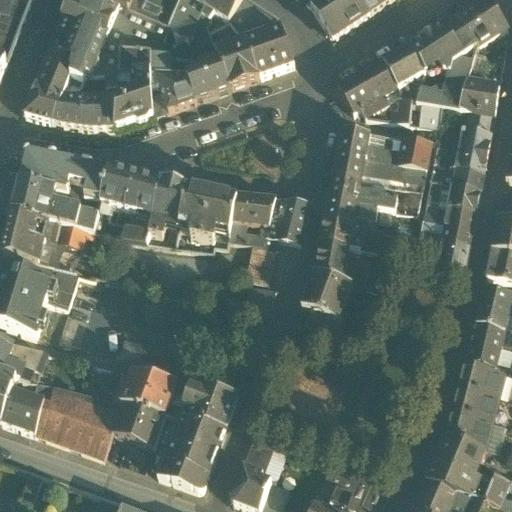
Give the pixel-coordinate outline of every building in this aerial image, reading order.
[(0,0),(0,33),(19,35),(33,0),(0,0)] [(115,10),(92,0),(75,0),(65,26),(51,62),(51,63),(76,67),(70,85),(71,85),(83,90),(86,82),(87,79),(115,10)] [(63,25),(65,26),(75,0),(73,0),(70,9),(63,25)] [(92,0),(115,10),(128,16),(134,6),(130,4),(132,0),(92,0)] [(128,16),(169,34),(170,34),(170,33),(170,32),(184,0),(132,0),(130,4),(134,6),(128,16)] [(184,0),(170,32),(185,39),(195,18),(189,13),(194,6),(184,0)] [(184,0),(194,6),(207,14),(215,0),(184,0)] [(244,4),(237,0),(215,0),(207,14),(214,19),(228,28),(244,4)] [(315,0),(306,10),(311,13),(330,0),(329,0),(315,0)] [(329,0),(330,0),(311,13),(330,43),(336,44),(370,22),(355,0),(329,0)] [(355,0),(370,22),(398,4),(395,0),(355,0)] [(228,28),(246,47),(281,35),(278,26),(244,4),(228,28)] [(488,4),(457,25),(477,54),(508,34),(488,4)] [(195,18),(185,39),(195,44),(197,29),(207,14),(194,6),(189,13),(195,18)] [(104,80),(106,92),(110,92),(120,91),(120,80),(121,59),(152,60),(152,61),(157,62),(159,62),(164,49),(166,44),(169,34),(128,16),(115,10),(87,79),(92,81),(93,82),(104,80)] [(207,14),(197,29),(205,34),(211,26),(210,25),(214,19),(207,14)] [(457,24),(444,33),(464,62),(477,54),(457,25),(457,24)] [(208,36),(205,34),(197,29),(195,44),(193,56),(213,48),(208,36)] [(0,68),(6,69),(19,35),(0,33),(0,68)] [(444,33),(432,41),(452,70),(462,64),(464,62),(444,33)] [(294,71),(281,35),(246,47),(260,84),(288,74),(288,73),(294,71)] [(449,79),(452,70),(432,41),(432,42),(431,41),(422,46),(423,47),(411,54),(424,81),(439,71),(443,78),(449,79)] [(216,58),(218,63),(231,95),(260,84),(246,47),(216,58)] [(398,96),(424,81),(411,54),(383,70),(398,96)] [(480,90),(486,67),(477,54),(474,67),(468,87),(480,90)] [(121,59),(120,80),(151,81),(151,61),(152,61),(152,60),(121,59)] [(170,117),(196,107),(187,83),(183,83),(172,82),(172,76),(173,63),(159,62),(157,62),(152,61),(151,61),(151,81),(151,94),(161,91),(170,117)] [(25,123),(54,130),(64,103),(70,85),(76,67),(51,63),(38,94),(38,93),(25,123)] [(183,83),(187,83),(189,82),(191,67),(192,65),(180,64),(173,63),(172,76),(183,77),(183,83)] [(196,107),(231,95),(218,63),(200,70),(203,78),(189,82),(187,83),(196,107)] [(459,118),(460,117),(468,87),(474,67),(462,64),(452,70),(449,79),(443,102),(439,115),(442,115),(459,118)] [(480,90),(499,94),(500,88),(503,70),(486,67),(480,90)] [(360,118),(364,126),(384,116),(389,113),(384,104),(393,99),(398,96),(383,70),(338,95),(354,121),(360,118)] [(151,94),(151,81),(120,80),(120,91),(120,94),(120,103),(115,136),(127,132),(153,123),(151,94)] [(411,110),(416,111),(420,96),(424,81),(398,96),(398,108),(411,109),(411,110)] [(64,103),(77,104),(83,90),(71,85),(70,85),(64,103)] [(480,90),(468,87),(460,117),(494,122),(495,122),(499,94),(480,90)] [(390,130),(409,132),(410,117),(411,115),(411,110),(411,109),(398,108),(398,96),(393,99),(393,108),(390,130)] [(423,112),(439,115),(443,102),(438,101),(436,96),(432,99),(420,96),(416,111),(423,112)] [(95,136),(115,136),(120,103),(100,105),(77,104),(64,103),(54,130),(65,133),(95,136)] [(422,134),(439,136),(442,115),(439,115),(423,112),(420,133),(422,134)] [(386,121),(384,116),(364,126),(385,129),(386,121)] [(464,137),(491,143),(494,125),(467,120),(464,137)] [(338,162),(365,169),(368,154),(370,141),(354,139),(343,137),(338,162)] [(459,162),(456,175),(484,181),(490,148),(491,144),(491,143),(464,137),(463,137),(463,140),(462,143),(459,162)] [(404,174),(412,175),(427,177),(432,151),(409,147),(404,174)] [(392,159),(368,154),(365,169),(389,172),(392,159)] [(433,176),(431,189),(426,211),(437,213),(439,213),(442,196),(452,198),(453,193),(456,175),(459,162),(445,162),(446,155),(437,154),(434,171),(445,173),(444,178),(433,176)] [(25,163),(19,191),(57,199),(69,201),(71,191),(71,188),(75,168),(30,159),(26,162),(25,163)] [(338,162),(334,184),(361,191),(363,181),(365,169),(338,162)] [(84,204),(103,208),(110,176),(75,168),(71,188),(87,192),(87,194),(84,204)] [(389,172),(365,169),(363,181),(375,182),(374,185),(401,189),(403,174),(389,172)] [(424,191),(427,177),(412,175),(410,190),(424,191)] [(456,175),(453,193),(481,198),(484,181),(456,175)] [(126,219),(130,220),(139,183),(110,176),(103,208),(102,209),(102,212),(113,215),(126,218),(126,219)] [(162,189),(139,183),(130,220),(137,222),(137,220),(154,224),(162,189)] [(330,208),(356,214),(361,191),(334,184),(330,208)] [(166,227),(181,230),(188,195),(162,189),(154,224),(152,234),(150,242),(163,245),(166,227)] [(19,191),(12,221),(51,231),(60,233),(95,242),(99,223),(54,213),(57,199),(19,191)] [(370,192),(361,191),(356,214),(378,217),(395,219),(397,205),(369,201),(370,192)] [(452,198),(448,215),(476,220),(481,198),(453,193),(452,198)] [(191,246),(207,250),(216,201),(188,195),(181,230),(194,233),(191,246)] [(217,239),(231,242),(233,231),(238,205),(216,201),(207,250),(214,251),(217,239)] [(238,205),(233,231),(246,232),(263,234),(270,235),(273,223),(277,206),(238,203),(238,205)] [(498,226),(511,229),(511,204),(503,203),(498,226)] [(277,206),(273,223),(280,225),(284,207),(277,206)] [(280,225),(279,231),(305,236),(311,210),(284,207),(280,225)] [(326,229),(353,234),(356,214),(330,208),(326,229)] [(405,220),(418,222),(420,212),(406,210),(405,220)] [(437,213),(426,211),(425,220),(435,222),(437,213)] [(104,245),(122,250),(127,231),(121,229),(120,234),(109,231),(113,215),(102,212),(99,223),(95,242),(95,243),(104,245)] [(378,217),(356,214),(353,234),(364,236),(371,237),(373,229),(375,230),(378,217)] [(447,224),(445,232),(473,237),(476,220),(448,215),(447,224)] [(423,227),(445,232),(447,224),(435,222),(425,220),(423,227)] [(3,264),(40,273),(51,231),(12,221),(12,222),(13,222),(3,264)] [(279,231),(280,225),(273,223),(270,235),(265,255),(278,257),(279,249),(275,248),(279,231)] [(511,229),(498,226),(492,257),(511,260),(511,229)] [(420,244),(427,245),(428,237),(444,240),(445,232),(423,227),(420,244)] [(322,250),(322,251),(349,255),(353,234),(326,229),(322,250)] [(391,240),(414,244),(416,234),(393,230),(391,240)] [(60,233),(51,231),(40,273),(50,276),(55,254),(60,233)] [(147,253),(150,242),(152,234),(145,233),(144,239),(131,236),(132,232),(127,231),(122,250),(147,253)] [(229,251),(265,255),(270,235),(263,234),(262,244),(245,242),(246,232),(233,231),(231,242),(229,251)] [(301,254),(305,236),(279,231),(275,248),(279,249),(301,254)] [(473,237),(445,232),(444,240),(442,248),(470,253),(473,237)] [(95,242),(60,233),(55,254),(90,262),(93,250),(95,243),(95,242)] [(349,256),(360,258),(364,236),(353,234),(349,255),(349,256)] [(371,237),(364,236),(360,258),(378,261),(382,239),(371,237)] [(442,248),(444,240),(428,237),(427,245),(430,245),(442,248)] [(93,250),(102,252),(104,245),(95,243),(93,250)] [(416,264),(426,267),(430,245),(427,245),(420,244),(416,264)] [(465,277),(470,253),(442,248),(438,271),(465,277)] [(349,256),(349,255),(322,251),(317,276),(343,285),(344,282),(349,256)] [(245,288),(268,294),(277,261),(255,255),(245,288)] [(511,290),(511,260),(492,257),(486,285),(511,290)] [(3,264),(0,269),(0,273),(53,290),(47,310),(68,317),(79,283),(50,276),(40,273),(3,264)] [(0,333),(37,345),(47,310),(53,290),(0,273),(0,333)] [(344,282),(343,285),(317,276),(316,282),(342,291),(353,294),(362,296),(364,296),(366,283),(355,281),(354,284),(344,282)] [(311,333),(335,342),(339,332),(353,294),(342,291),(316,282),(315,283),(303,317),(315,322),(311,333)] [(511,301),(484,295),(476,331),(504,337),(511,305),(511,301)] [(278,300),(252,296),(247,323),(268,327),(278,300)] [(501,348),(504,337),(476,331),(467,369),(495,375),(501,348)] [(501,348),(511,350),(511,338),(504,337),(501,348)] [(0,379),(4,381),(15,353),(0,349),(0,379)] [(43,360),(15,353),(4,381),(13,384),(32,390),(43,360)] [(466,373),(459,398),(498,408),(505,383),(466,373)] [(0,393),(9,396),(13,384),(4,381),(0,379),(0,393)] [(165,422),(169,414),(177,390),(133,380),(121,411),(124,411),(165,422)] [(38,391),(33,405),(45,408),(51,410),(55,394),(38,391)] [(0,429),(1,430),(13,398),(9,396),(0,393),(0,429)] [(193,393),(184,418),(189,416),(191,411),(189,410),(191,403),(198,406),(202,395),(193,393)] [(36,443),(104,467),(113,441),(124,411),(121,411),(55,394),(51,410),(45,408),(36,443)] [(239,404),(202,395),(198,406),(196,412),(189,429),(197,431),(226,438),(239,404)] [(36,443),(45,408),(33,405),(13,398),(1,430),(36,443)] [(459,398),(453,422),(492,432),(498,408),(459,398)] [(189,410),(191,411),(196,412),(198,406),(191,403),(189,410)] [(153,455),(165,422),(124,411),(113,441),(153,455)] [(189,429),(196,412),(191,411),(189,416),(184,418),(169,414),(165,422),(165,423),(180,427),(159,486),(197,500),(201,500),(203,498),(205,496),(209,484),(191,477),(189,473),(182,470),(188,453),(178,449),(183,436),(186,428),(189,429)] [(453,422),(447,445),(485,460),(492,432),(453,422)] [(191,477),(209,484),(226,438),(197,431),(193,440),(183,436),(178,449),(188,453),(182,470),(189,473),(191,477)] [(447,445),(435,475),(465,487),(473,490),(475,485),(486,461),(485,460),(447,445)] [(254,450),(244,477),(264,485),(274,457),(254,450)] [(457,505),(458,503),(465,487),(435,475),(427,493),(457,505)] [(233,511),(264,511),(271,493),(263,490),(264,485),(244,477),(232,508),(233,511)] [(317,511),(386,511),(392,499),(331,477),(317,511)] [(21,509),(29,511),(32,511),(42,485),(30,481),(20,509),(21,509)] [(473,490),(465,487),(458,503),(472,508),(483,511),(486,511),(494,494),(475,485),(473,490)] [(496,489),(494,494),(486,511),(509,511),(505,510),(510,493),(496,489)] [(281,511),(287,499),(271,493),(264,511),(281,511)] [(418,511),(453,511),(457,505),(427,493),(418,511)] [(0,511),(20,511),(21,509),(20,509),(0,501),(0,511)]
